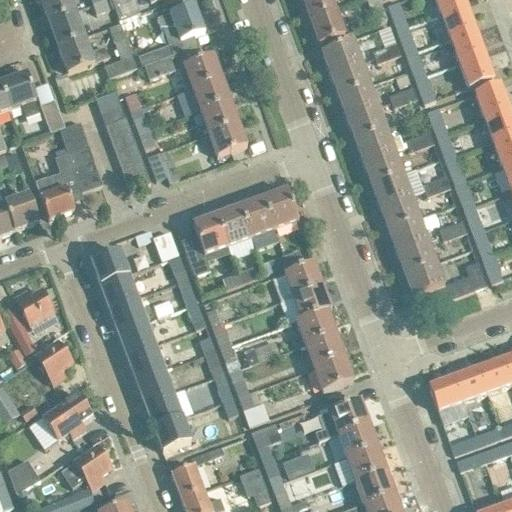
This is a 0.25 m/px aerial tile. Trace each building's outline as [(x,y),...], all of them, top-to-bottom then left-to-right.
[(68,0),(39,0),(38,0),(48,27),(74,17),(68,0)] [(103,0),(90,0),(89,1),(92,10),(106,5),(103,0)] [(127,3),(126,0),(109,0),(119,25),(140,17),(134,0),(127,3)] [(300,0),(309,24),(334,15),(329,0),(300,0)] [(432,0),(440,19),(465,9),(461,0),(432,0)] [(380,4),(368,8),(375,28),(387,24),(380,4)] [(96,19),(109,15),(106,5),(92,10),(96,19)] [(398,6),(387,10),(395,30),(406,26),(399,6),(398,6)] [(204,37),(193,9),(156,22),(160,33),(162,32),(172,60),(197,51),(193,41),(204,37)] [(449,44),(474,34),(465,9),(440,19),(449,44)] [(319,49),(344,39),(334,15),(309,24),(319,49)] [(57,52),(84,42),(74,17),(48,27),(57,52)] [(108,83),(111,82),(136,73),(120,29),(108,33),(120,65),(104,71),(108,83)] [(408,31),(396,35),(404,55),(415,51),(408,31)] [(458,68),(484,59),(474,34),(449,44),(458,68)] [(89,57),(84,42),(57,52),(67,77),(93,68),(108,62),(104,51),(89,57)] [(330,79),(361,67),(352,45),(321,56),(330,79)] [(388,64),(399,59),(395,48),(384,52),(388,64)] [(172,60),(158,65),(144,70),(149,84),(177,74),(185,97),(191,94),(221,83),(212,59),(201,63),(197,51),(172,60)] [(377,68),(388,64),(384,52),(372,56),(377,68)] [(155,55),(139,61),(142,71),(144,70),(158,65),(155,55)] [(417,55),(406,60),(413,80),(425,75),(417,55)] [(467,93),(474,90),(493,83),(484,59),(458,68),(467,93)] [(338,101),(369,89),(361,67),(330,79),(338,101)] [(38,118),(34,105),(35,104),(26,78),(0,87),(0,90),(8,114),(21,110),(26,122),(38,118)] [(426,80),(415,84),(422,105),(434,100),(426,80)] [(199,116),(229,105),(221,83),(191,94),(199,116)] [(346,123),(377,112),(369,89),(338,101),(346,123)] [(483,123),(508,114),(499,89),(474,99),(483,123)] [(0,117),(8,114),(0,90),(0,117)] [(413,92),(401,96),(405,109),(417,104),(413,92)] [(393,113),(403,109),(405,109),(401,96),(389,101),(393,113)] [(100,118),(120,111),(114,97),(95,104),(100,118)] [(130,118),(141,114),(141,113),(135,97),(124,102),(130,118)] [(50,137),(59,134),(64,132),(53,104),(40,110),(50,137)] [(238,128),(229,105),(199,116),(200,118),(193,120),(196,129),(203,126),(208,139),(238,128)] [(138,140),(150,136),(142,116),(153,112),(152,109),(141,113),(141,114),(130,118),(132,124),(138,140)] [(105,131),(124,124),(120,111),(100,118),(105,131)] [(355,146),(385,134),(377,112),(346,123),(355,146)] [(439,113),(427,117),(434,136),(446,132),(439,113)] [(493,148),(511,140),(511,123),(508,114),(483,123),(493,148)] [(110,144),(131,136),(126,123),(124,124),(105,131),(110,144)] [(63,149),(85,141),(80,127),(64,132),(59,134),(59,136),(63,149)] [(217,162),(246,151),(238,128),(208,139),(217,162)] [(389,144),(385,134),(355,146),(363,168),(394,156),(407,151),(406,146),(402,148),(399,140),(389,144)] [(115,157),(136,149),(131,136),(110,144),(115,157)] [(144,154),(155,150),(150,136),(138,140),(144,154)] [(422,153),(434,149),(429,136),(417,141),(422,153)] [(447,137),(436,141),(443,161),(455,156),(447,137)] [(502,172),(511,168),(511,140),(493,148),(502,172)] [(68,161),(89,154),(85,141),(63,149),(67,159),(68,161)] [(410,158),(422,153),(417,141),(405,145),(406,146),(407,151),(410,158)] [(120,170),(141,162),(136,149),(115,157),(120,170)] [(72,174),(94,166),(89,154),(68,161),(72,174)] [(22,176),(15,156),(0,161),(0,172),(8,170),(11,180),(22,176)] [(156,186),(166,182),(161,167),(168,164),(165,156),(147,163),(156,186)] [(371,190),(402,179),(394,156),(363,168),(371,190)] [(72,174),(68,161),(67,159),(55,163),(62,184),(49,188),(47,183),(35,188),(48,224),(74,214),(69,200),(80,196),(77,186),(72,174)] [(456,161),(445,165),(452,185),(464,181),(456,161)] [(125,184),(146,176),(141,162),(120,170),(125,184)] [(77,186),(98,179),(94,166),(72,174),(77,186)] [(511,197),(511,196),(511,168),(502,172),(511,197)] [(129,196),(150,188),(146,176),(125,184),(129,196)] [(81,197),(102,190),(98,179),(77,186),(80,196),(81,197)] [(380,213),(410,201),(402,179),(371,190),(380,213)] [(438,198),(450,193),(446,181),(434,185),(438,198)] [(426,202),(438,198),(434,185),(422,190),(426,202)] [(466,186),(454,190),(461,210),(473,205),(466,186)] [(298,225),(286,194),(270,200),(270,202),(264,204),(263,203),(274,234),(298,225)] [(14,236),(38,227),(28,199),(4,208),(14,236)] [(388,235),(419,223),(410,201),(380,213),(388,235)] [(274,234),(263,203),(246,209),(247,210),(240,213),(240,211),(239,211),(250,242),(274,234)] [(0,241),(14,236),(4,208),(0,209),(0,241)] [(475,210),(463,215),(470,233),(482,229),(475,210)] [(250,242),(239,211),(238,212),(239,213),(232,216),(232,214),(215,220),(216,222),(227,251),(250,242)] [(216,222),(209,224),(208,222),(192,229),(199,249),(184,255),(194,281),(209,275),(203,260),(227,251),(216,222)] [(396,257),(427,246),(419,223),(388,235),(396,257)] [(455,242),(467,238),(462,225),(450,230),(455,242)] [(443,247),(455,242),(450,230),(438,234),(443,247)] [(483,234),(472,238),(480,259),(491,255),(483,234)] [(138,250),(153,244),(152,243),(153,243),(150,235),(134,240),(138,250)] [(152,243),(153,244),(161,266),(168,263),(178,260),(169,237),(153,243),(152,243)] [(404,280),(435,268),(427,246),(396,257),(404,280)] [(100,289),(127,279),(119,255),(91,266),(100,289)] [(288,270),(302,265),(298,255),(284,260),(288,270)] [(493,259),(482,264),(489,284),(501,280),(493,259)] [(183,273),(178,260),(168,263),(173,277),(183,273)] [(273,276),(288,270),(284,260),(269,266),(273,276)] [(292,301),(322,290),(313,267),(294,274),(283,278),(284,279),(272,283),(276,294),(280,306),(292,301)] [(444,291),(440,279),(435,268),(404,280),(413,302),(435,294),(436,295),(444,291)] [(465,273),(469,282),(473,295),(485,290),(477,268),(465,273)] [(241,289),(256,283),(252,273),(237,278),(241,289)] [(226,294),(241,289),(237,278),(222,284),(226,294)] [(136,303),(127,279),(100,289),(108,313),(136,303)] [(463,299),(473,295),(469,282),(459,286),(463,299)] [(440,308),(463,299),(459,286),(444,291),(436,295),(440,308)] [(295,326),(327,315),(330,313),(322,290),(292,301),(300,323),(295,325),(295,326)] [(186,311),(196,308),(191,294),(181,298),(186,311)] [(53,318),(41,296),(30,302),(27,296),(13,304),(29,331),(53,318)] [(136,303),(108,313),(117,337),(145,327),(136,303)] [(201,321),(196,308),(186,311),(192,325),(201,321)] [(211,332),(222,328),(216,313),(206,317),(211,332)] [(333,338),(331,331),(332,330),(327,315),(295,326),(304,349),(335,338),(335,337),(333,338)] [(18,321),(7,327),(18,347),(25,359),(34,354),(28,342),(18,321)] [(154,350),(145,327),(117,337),(126,361),(163,347),(154,350)] [(41,334),(31,339),(38,353),(48,348),(41,334)] [(215,341),(220,354),(230,350),(225,337),(215,341)] [(342,361),(340,354),(341,354),(335,338),(304,349),(313,373),(344,361),(344,360),(342,361)] [(214,355),(208,342),(199,345),(204,359),(214,355)] [(229,378),(246,372),(279,359),(274,346),(244,357),(248,365),(227,373),(229,378)] [(52,389),(65,381),(61,376),(72,369),(58,347),(34,363),(52,389)] [(135,385),(163,375),(159,363),(168,360),(163,347),(126,361),(135,385)] [(225,370),(236,366),(230,350),(220,354),(225,370)] [(16,373),(26,367),(18,355),(9,360),(16,373)] [(204,359),(209,372),(219,369),(214,355),(204,359)] [(511,389),(511,360),(503,364),(511,389)] [(351,384),(348,378),(350,377),(344,361),(313,373),(321,396),(353,385),(352,384),(351,384)] [(487,398),(511,389),(503,364),(478,373),(487,398)] [(462,407),(487,398),(478,373),(453,382),(462,407)] [(163,375),(135,385),(144,409),(172,399),(172,398),(181,395),(177,383),(168,387),(163,375)] [(438,416),(456,409),(462,407),(453,382),(429,391),(438,416)] [(243,383),(232,387),(237,401),(248,397),(243,383)] [(217,393),(222,407),(232,403),(227,390),(217,393)] [(261,409),(256,396),(255,395),(248,397),(237,401),(249,431),(268,424),(262,408),(261,409)] [(153,433),(181,422),(172,399),(144,409),(153,433)] [(73,442),(85,433),(81,428),(91,421),(77,400),(43,423),(57,444),(69,436),(73,442)] [(228,423),(238,419),(232,403),(222,407),(228,423)] [(323,435),(315,438),(318,446),(326,444),(338,439),(368,428),(368,427),(366,428),(364,421),(366,420),(360,404),(329,415),(330,416),(317,421),(323,435)] [(25,426),(37,418),(31,409),(19,417),(25,426)] [(153,433),(162,457),(190,446),(181,422),(153,433)] [(511,427),(499,432),(503,442),(511,439),(511,427)] [(274,428),(251,437),(257,453),(268,449),(280,445),(274,428)] [(374,444),(368,428),(338,439),(326,444),(338,440),(347,462),(375,451),(372,444),(374,444)] [(479,452),(503,442),(499,432),(475,441),(479,452)] [(454,461),(473,454),(479,452),(475,441),(450,450),(454,461)] [(484,468),(508,459),(504,448),(480,457),(484,468)] [(383,474),(381,468),(383,467),(377,450),(375,451),(347,462),(355,486),(386,474),(385,474),(383,474)] [(223,459),(220,451),(198,460),(201,468),(223,460),(223,459)] [(73,468),(61,476),(72,493),(85,484),(91,494),(104,486),(100,480),(111,473),(96,452),(80,463),(73,468)] [(474,459),(461,464),(465,475),(478,470),(484,468),(480,457),(474,459)] [(15,500),(39,485),(27,464),(7,477),(15,500)] [(268,483),(278,479),(273,464),(262,468),(268,483)] [(194,470),(171,479),(180,503),(203,494),(194,470)] [(386,482),(384,476),(386,475),(386,474),(355,486),(364,509),(394,498),(388,482),(386,482)] [(0,507),(2,511),(11,511),(13,511),(3,488),(0,489),(0,507)] [(208,508),(203,494),(180,503),(183,511),(222,511),(219,503),(208,508)] [(257,511),(271,507),(266,495),(253,500),(257,511)] [(278,511),(285,511),(290,510),(285,496),(274,499),(278,511)] [(364,509),(355,511),(399,511),(397,505),(395,506),(392,499),(394,498),(364,509)] [(77,511),(72,500),(42,511),(77,511)]
